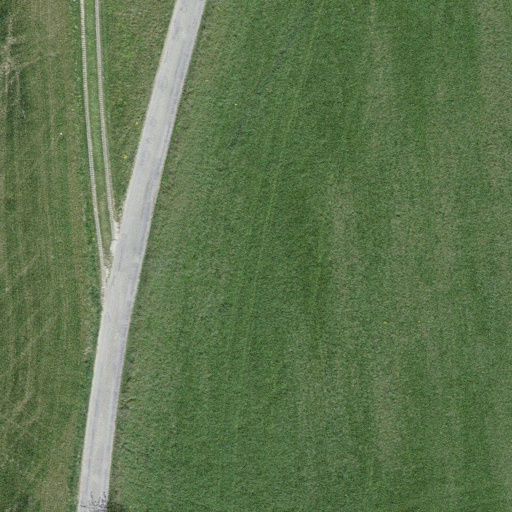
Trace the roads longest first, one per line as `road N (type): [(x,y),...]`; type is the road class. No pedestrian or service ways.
road 1 (unclassified): [(92,511),(121,298),(194,0)]
road 2 (track): [(89,0),(101,198),(121,298)]
